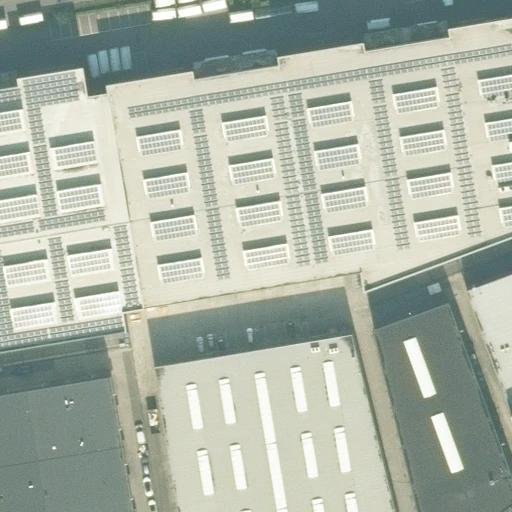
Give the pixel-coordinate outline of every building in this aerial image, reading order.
[(511,12),(448,23),(450,31),(366,45),(364,37),(278,51),(279,60),(195,73),(194,65),(107,79),(108,87),(144,303),(361,267),(364,286),(511,231),(511,12)] [(144,303),(108,87),(89,91),(84,61),(18,72),(19,80),(0,83),(0,346),(127,325),(124,306),(144,303)] [(511,270),(466,287),(511,415),(511,270)] [(511,473),(449,299),(373,327),(417,511),(495,511),(511,501),(511,473)] [(396,511),(352,329),(154,362),(178,511),(396,511)] [(118,389),(124,389),(121,352),(76,356),(77,374),(117,371),(118,389)] [(0,391),(0,511),(133,511),(111,372),(0,391)]
